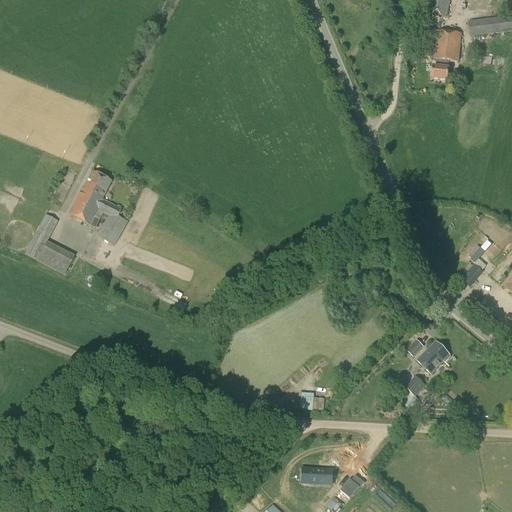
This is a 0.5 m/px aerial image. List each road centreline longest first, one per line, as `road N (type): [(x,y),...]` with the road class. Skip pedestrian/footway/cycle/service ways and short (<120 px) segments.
road 1 (unclassified): [(0,324),(283,419),(511,433)]
road 2 (unclassified): [(511,358),(440,294),(368,128)]
road 3 (unclassified): [(368,128),(312,0)]
road 4 (unclassified): [(368,128),(393,103),(404,0)]
